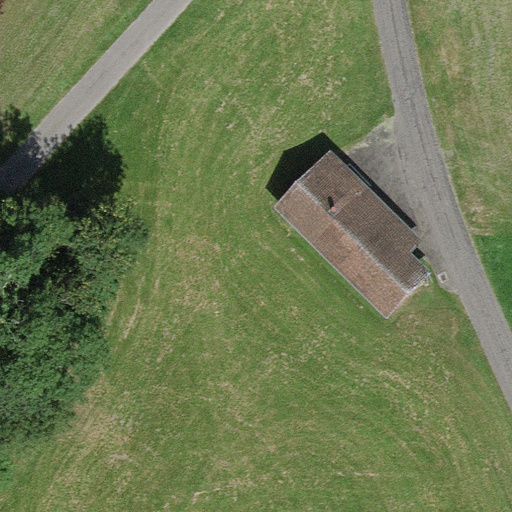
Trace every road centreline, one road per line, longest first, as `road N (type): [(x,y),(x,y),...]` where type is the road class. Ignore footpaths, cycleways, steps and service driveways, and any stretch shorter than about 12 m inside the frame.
road 1 (residential): [(511,348),(457,226),(397,0)]
road 2 (track): [(0,201),(181,0)]
